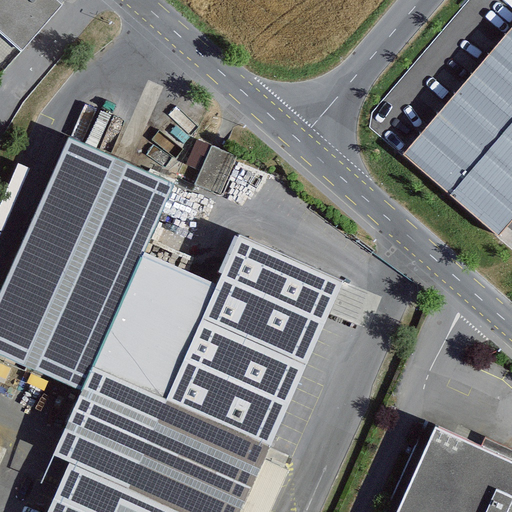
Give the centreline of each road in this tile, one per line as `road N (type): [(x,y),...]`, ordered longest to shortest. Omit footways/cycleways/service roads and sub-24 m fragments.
road 1 (residential): [(511,327),(299,141)]
road 2 (residential): [(299,141),(137,0)]
road 3 (residential): [(421,0),(299,141)]
